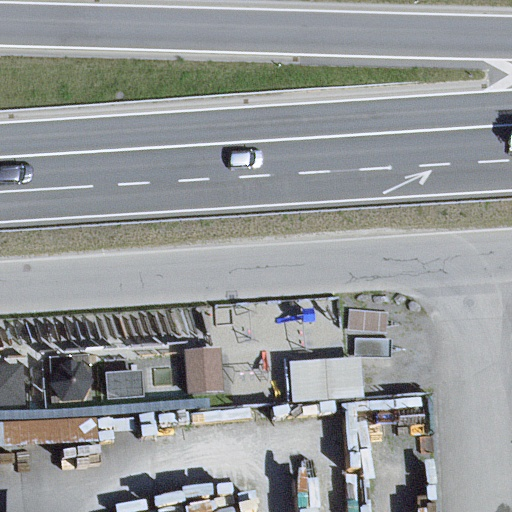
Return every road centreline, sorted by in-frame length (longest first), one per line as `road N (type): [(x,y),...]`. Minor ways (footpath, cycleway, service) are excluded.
road 1 (unclassified): [(511,248),(0,281)]
road 2 (tertiary): [(511,41),(0,34)]
road 3 (primary): [(511,128),(138,152)]
road 4 (tertiary): [(0,207),(95,200),(138,152)]
road 5 (primary): [(138,152),(0,159)]
